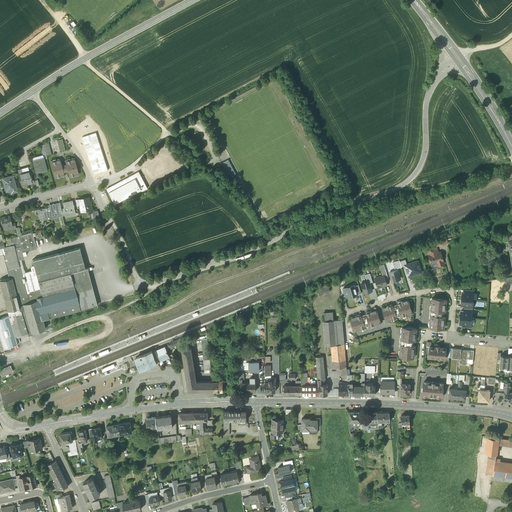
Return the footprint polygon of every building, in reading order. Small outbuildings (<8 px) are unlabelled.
[(82,137),(94,174),(108,169),(96,132),(82,137)] [(62,139),(57,140),(60,151),(65,150),(62,139)] [(49,143),(43,144),(45,151),(46,155),(52,154),(49,143)] [(225,155),(221,157),(224,163),(229,172),(233,170),(225,155)] [(43,157),(32,160),(36,173),(47,170),(44,159),(44,157),(43,157)] [(74,158),(65,161),(66,164),(62,166),(63,171),(68,170),(70,176),(78,174),(74,158)] [(60,159),(51,162),(55,177),(64,175),(63,171),(62,166),(60,159)] [(29,171),(19,174),(22,185),(32,182),(30,175),(29,171)] [(133,174),(106,189),(114,203),(141,189),(134,177),(133,174)] [(13,176),(2,178),(6,192),(11,191),(12,192),(17,191),(13,176)] [(87,197),(75,200),(76,206),(80,205),(81,211),(87,210),(88,213),(92,212),(93,211),(91,204),(89,205),(87,197)] [(63,210),(61,210),(62,215),(64,215),(75,213),(72,200),(62,202),(63,207),(63,208),(63,210)] [(59,202),(52,204),(52,206),(40,209),(43,219),(43,218),(57,215),(57,216),(62,215),(61,210),(59,202)] [(10,216),(5,217),(5,216),(1,217),(3,227),(10,225),(12,225),(11,223),(10,216)] [(21,235),(18,236),(21,246),(22,252),(25,251),(36,248),(34,240),(32,233),(21,235)] [(23,297),(15,268),(19,267),(18,260),(15,248),(21,246),(18,236),(2,240),(4,247),(11,278),(0,279),(0,282),(7,310),(19,307),(19,305),(23,304),(24,303),(23,297)] [(436,241),(437,246),(448,243),(447,238),(436,241)] [(22,252),(21,246),(15,248),(18,260),(20,260),(23,259),(24,258),(23,256),(26,255),(25,251),(22,252)] [(79,248),(32,260),(35,271),(36,275),(33,276),(36,291),(37,293),(35,294),(27,296),(23,297),(24,303),(23,304),(32,332),(45,329),(45,327),(43,319),(53,317),(95,306),(79,248)] [(429,255),(431,264),(437,262),(438,266),(444,264),(443,261),(440,252),(438,253),(429,255)] [(393,263),(395,269),(401,267),(400,261),(399,260),(393,263)] [(417,272),(421,271),(418,261),(407,264),(404,265),(405,266),(405,267),(406,267),(407,270),(406,270),(408,275),(412,273),(413,275),(417,274),(417,272)] [(27,296),(23,282),(25,282),(24,277),(22,278),(21,274),(20,272),(21,272),(20,269),(19,267),(15,268),(23,297),(27,296)] [(397,270),(389,273),(392,282),(395,281),(397,282),(398,280),(400,279),(397,270)] [(35,271),(21,274),(22,278),(24,277),(25,282),(23,282),(27,296),(35,294),(35,292),(36,291),(33,276),(36,275),(35,271)] [(383,276),(375,278),(378,288),(387,285),(385,278),(384,275),(383,276)] [(370,283),(369,281),(367,281),(361,283),(364,293),(372,291),(370,283)] [(327,286),(317,290),(319,295),(329,291),(327,286)] [(350,286),(343,288),(345,296),(348,296),(349,298),(353,297),(358,295),(357,295),(355,286),(350,287),(350,286)] [(446,299),(431,298),(428,327),(444,328),(445,316),(441,316),(441,311),(445,311),(446,299)] [(408,300),(397,303),(398,305),(393,306),(393,304),(382,308),(386,321),(387,321),(388,322),(394,323),(395,318),(397,318),(396,316),(401,314),(401,316),(412,313),(408,300)] [(19,307),(7,310),(15,335),(27,333),(32,332),(23,304),(19,305),(19,307)] [(376,309),(366,313),(366,315),(362,316),(361,314),(350,317),(355,332),(381,324),(376,309)] [(8,315),(0,317),(0,339),(3,349),(17,344),(8,315)] [(344,342),(342,319),(323,321),(325,345),(331,345),(332,355),(333,368),(342,367),(346,366),(344,342)] [(406,327),(401,327),(398,356),(414,357),(415,345),(411,345),(411,340),(415,340),(416,328),(406,327)] [(383,330),(357,338),(359,344),(385,336),(383,330)] [(211,372),(211,371),(210,367),(207,339),(201,340),(205,373),(211,372)] [(430,346),(430,347),(429,347),(429,350),(430,350),(429,357),(445,359),(446,348),(440,347),(440,346),(436,346),(436,347),(430,346)] [(165,347),(152,352),(156,358),(156,362),(169,357),(166,351),(165,347)] [(462,348),(453,347),(453,358),(460,359),(460,365),(467,365),(467,363),(467,358),(470,358),(471,349),(462,349),(462,348)] [(212,381),(196,381),(191,348),(182,349),(188,391),(213,391),(212,381)] [(152,351),(135,358),(140,370),(157,363),(156,362),(156,358),(152,352),(152,351)] [(323,356),(315,357),(316,367),(317,372),(318,380),(321,379),(325,379),(323,356)] [(445,359),(429,357),(425,357),(424,368),(426,368),(444,369),(445,359)] [(259,362),(248,362),(249,369),(249,371),(259,371),(259,362)] [(10,365),(0,369),(0,373),(1,376),(13,371),(10,365)] [(271,379),(271,380),(267,380),(267,382),(265,382),(265,391),(271,391),(272,392),(274,392),(275,391),(275,387),(276,387),(276,379),(271,379)] [(223,380),(219,380),(219,381),(212,381),(213,391),(223,391),(223,381),(223,380)] [(343,381),(339,382),(339,394),(349,394),(348,383),(348,381),(343,381)] [(381,381),(381,387),(381,393),(386,393),(386,394),(389,394),(389,393),(394,393),(394,387),(394,381),(381,381)] [(431,383),(424,382),(422,395),(442,397),(443,384),(435,383),(435,382),(432,382),(431,382),(431,383)] [(242,383),(240,383),(240,391),(251,391),(250,383),(242,383)] [(373,383),(366,383),(366,384),(364,384),(364,386),(364,394),(375,395),(375,385),(373,385),(373,383)] [(321,384),(318,384),(318,385),(320,394),(327,394),(327,384),(321,384)] [(406,384),(401,384),(397,384),(397,386),(400,386),(400,394),(409,394),(410,386),(406,386),(406,384)] [(292,385),(284,385),(284,387),(283,387),(283,391),(284,391),(284,394),(292,394),(292,385)] [(296,385),(292,385),(292,394),(301,394),(301,385),(296,385)] [(307,385),(301,385),(301,394),(320,394),(318,385),(316,385),(307,385)] [(353,386),(352,386),(352,394),(364,394),(364,386),(362,386),(353,386)] [(458,389),(449,388),(449,397),(457,398),(458,389)] [(461,389),(458,389),(457,398),(465,399),(466,390),(461,389)] [(489,391),(480,390),(480,400),(488,401),(489,391)] [(508,393),(504,392),(503,402),(511,402),(511,393),(510,393),(509,394),(508,394),(508,393)] [(246,420),(246,411),(236,411),(233,411),(223,411),(223,420),(226,420),(229,420),(238,420),(246,420)] [(191,412),(179,413),(179,422),(191,422),(191,412)] [(200,412),(191,412),(191,422),(193,422),(193,421),(197,421),(197,423),(200,423),(200,412)] [(361,412),(350,412),(350,421),(353,421),(361,422),(361,412)] [(377,412),(372,413),(372,412),(369,413),(369,416),(370,416),(370,420),(371,421),(372,422),(378,421),(377,412)] [(386,412),(377,412),(378,421),(381,421),(386,421),(386,412)] [(171,415),(156,417),(157,426),(158,428),(173,427),(171,415)] [(409,415),(401,415),(401,418),(400,418),(400,421),(402,421),(402,424),(407,423),(410,423),(409,415)] [(156,417),(146,418),(147,421),(145,422),(146,424),(147,423),(147,427),(151,427),(157,426),(156,417)] [(310,418),(302,418),(302,425),(302,429),(302,432),(302,433),(310,433),(309,433),(309,429),(313,429),(313,420),(310,420),(310,418)] [(283,420),(272,420),(272,424),(272,428),(272,431),(272,432),(276,432),(279,432),(279,434),(283,434),(283,428),(283,424),(283,420)] [(130,421),(118,424),(120,434),(132,432),(130,421)] [(371,421),(370,423),(366,423),(367,429),(379,428),(378,421),(372,422),(371,421)] [(118,424),(107,426),(108,436),(120,434),(118,424)] [(100,427),(92,428),(92,429),(93,436),(93,437),(102,435),(100,427)] [(85,429),(77,431),(78,439),(79,439),(81,439),(82,442),(87,441),(87,439),(85,429)] [(70,432),(60,434),(62,443),(66,443),(66,444),(72,443),(70,432)] [(208,458),(214,457),(210,436),(196,439),(198,454),(206,453),(204,440),(206,439),(207,443),(209,443),(210,448),(206,448),(208,458)] [(40,438),(28,440),(28,441),(30,446),(31,451),(42,448),(40,438)] [(498,439),(487,438),(485,454),(489,454),(488,458),(495,459),(496,455),(498,446),(498,439)] [(18,443),(17,443),(10,445),(13,457),(17,455),(18,457),(23,456),(19,444),(18,444),(18,443)] [(49,452),(44,455),(48,462),(53,460),(49,452)] [(258,456),(252,457),(252,460),(250,461),(251,466),(247,467),(248,473),(261,470),(258,456)] [(495,459),(488,458),(487,474),(493,475),(495,459)] [(511,463),(500,462),(500,460),(495,459),(493,475),(504,477),(511,477),(511,463)] [(68,486),(55,461),(47,465),(56,481),(54,482),(57,490),(68,486)] [(278,467),(279,475),(291,472),(290,465),(283,466),(278,467)] [(41,478),(38,471),(33,473),(33,474),(34,474),(35,479),(41,478)] [(237,471),(229,472),(231,482),(239,480),(237,471)] [(229,472),(221,474),(223,484),(231,482),(229,472)] [(33,474),(27,476),(29,487),(33,486),(33,485),(34,485),(35,485),(36,484),(35,479),(34,474),(33,474)] [(110,475),(104,476),(109,499),(115,498),(110,475)] [(210,477),(206,478),(206,481),(208,487),(208,488),(217,486),(214,476),(212,477),(212,475),(210,476),(210,477)] [(20,477),(21,483),(22,487),(22,488),(23,488),(24,488),(24,487),(25,487),(25,488),(29,487),(27,476),(20,477)] [(200,480),(198,480),(197,477),(192,478),(192,481),(191,482),(193,491),(202,489),(200,480)] [(13,479),(0,481),(0,493),(15,489),(14,485),(13,479)] [(93,479),(83,483),(91,499),(100,494),(93,479)] [(284,481),(281,481),(282,488),(294,486),(293,479),(292,479),(284,481)] [(182,486),(178,486),(179,494),(187,492),(186,485),(182,486)] [(294,486),(282,488),(284,495),(293,493),(296,492),(294,486)] [(170,487),(160,489),(161,491),(164,491),(165,495),(165,499),(172,498),(171,495),(170,488),(170,487)] [(153,493),(148,494),(150,502),(151,504),(160,503),(158,496),(154,496),(153,493)] [(261,494),(259,494),(259,493),(249,495),(250,496),(251,503),(256,502),(258,507),(268,504),(265,494),(262,495),(261,494)] [(63,497),(58,498),(58,499),(61,511),(66,510),(73,508),(69,495),(63,497)] [(250,496),(243,498),(244,505),(251,503),(250,496)] [(297,499),(288,501),(289,511),(292,511),(299,511),(299,507),(298,504),(297,499)] [(123,504),(124,511),(128,511),(141,509),(139,500),(123,504)] [(35,501),(27,502),(29,511),(37,509),(35,503),(35,501)] [(99,501),(92,503),(94,510),(100,508),(99,501)] [(27,502),(20,504),(21,506),(22,511),(24,511),(29,511),(27,502)] [(223,511),(221,502),(212,504),(213,509),(213,511),(223,511)]
